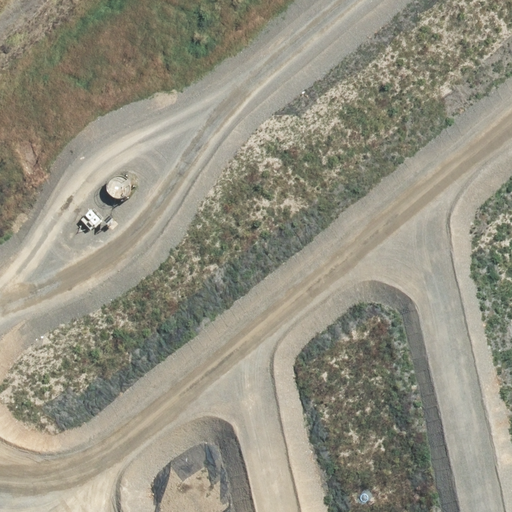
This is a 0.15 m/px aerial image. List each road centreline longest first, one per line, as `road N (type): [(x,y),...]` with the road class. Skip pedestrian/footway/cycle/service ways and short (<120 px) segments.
road 1 (track): [(16,493),(511,103)]
road 2 (track): [(326,0),(0,270)]
